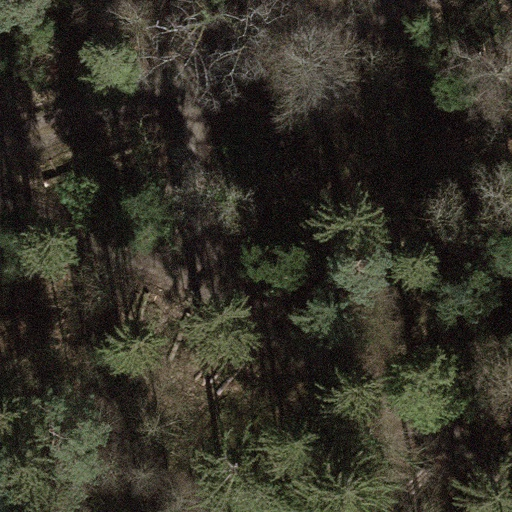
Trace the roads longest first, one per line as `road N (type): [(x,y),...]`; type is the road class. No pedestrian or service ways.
road 1 (track): [(217,61),(181,161),(205,287),(511,478)]
road 2 (track): [(399,0),(0,144)]
road 3 (track): [(205,287),(0,195)]
